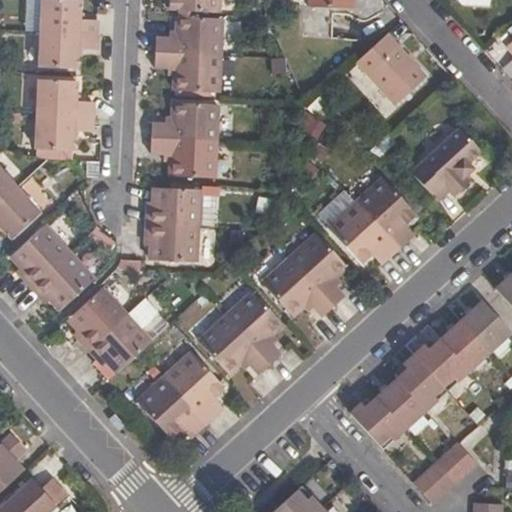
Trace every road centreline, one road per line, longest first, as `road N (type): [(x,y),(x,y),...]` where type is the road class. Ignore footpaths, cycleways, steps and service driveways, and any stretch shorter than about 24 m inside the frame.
road 1 (residential): [(311,393),(511,205)]
road 2 (residential): [(121,232),(128,0)]
road 3 (tertiary): [(0,340),(156,511)]
road 4 (residential): [(174,511),(311,393)]
road 5 (residential): [(414,511),(311,393)]
road 6 (residential): [(412,0),(511,115)]
